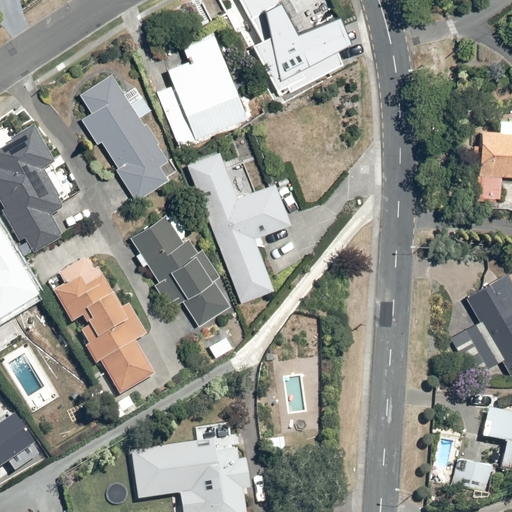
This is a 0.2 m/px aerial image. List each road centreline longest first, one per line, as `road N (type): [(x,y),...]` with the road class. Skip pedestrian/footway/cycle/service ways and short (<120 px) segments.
road 1 (tertiary): [(379,0),(401,112),(380,511)]
road 2 (residential): [(0,70),(108,0)]
